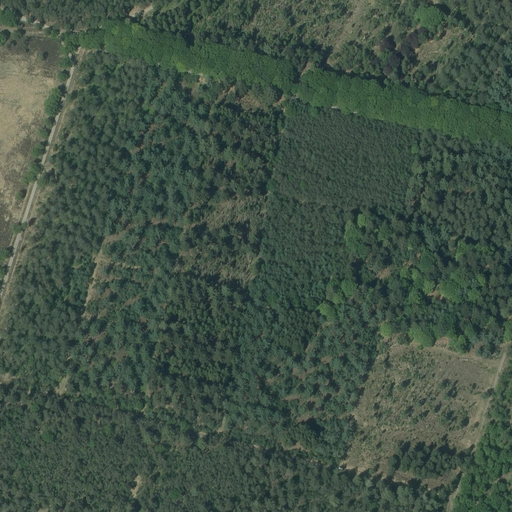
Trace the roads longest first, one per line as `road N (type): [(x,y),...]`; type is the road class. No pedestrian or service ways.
road 1 (track): [(55,25),(511,140)]
road 2 (track): [(0,388),(455,498)]
road 3 (track): [(288,84),(213,440)]
road 4 (unknown): [(0,292),(73,64)]
road 5 (track): [(450,511),(511,331)]
